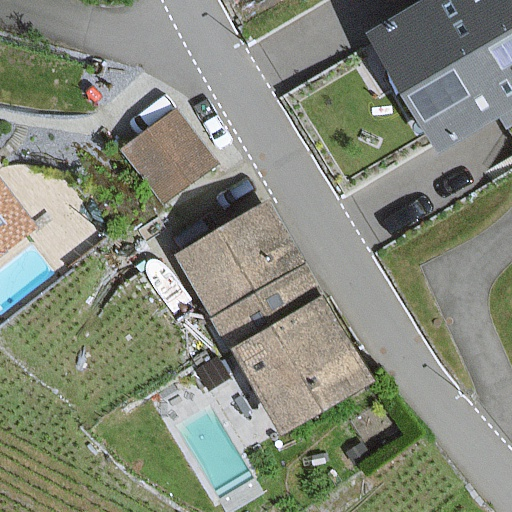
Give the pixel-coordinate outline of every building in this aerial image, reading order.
[(511,0),(438,0),(387,30),(452,141),(511,106),(511,0)] [(220,163),(180,109),(128,147),(168,201),(220,163)] [(0,252),(35,230),(0,178),(0,252)] [(184,252),(238,345),(243,342),(329,292),(276,200),(184,252)] [(382,375),(333,290),(329,292),(243,342),(291,427),(382,375)]
